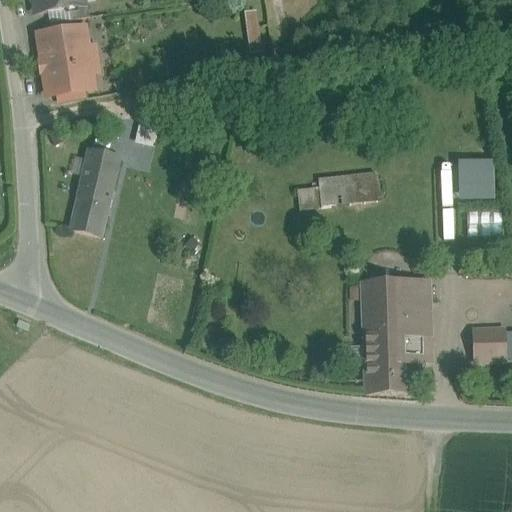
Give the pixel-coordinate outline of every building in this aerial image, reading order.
[(82,0),(33,0),(36,16),(52,14),(72,11),(84,9),(82,0)] [(72,11),(52,14),(54,26),(74,23),(72,11)] [(259,11),(246,12),(249,54),(262,54),(259,11)] [(54,26),(43,28),(45,41),(77,36),(75,23),(74,23),(54,26)] [(45,41),(42,41),(50,95),(56,94),(74,92),(76,104),(86,102),(84,90),(90,89),(87,68),(91,62),(88,41),(82,37),(82,35),(77,36),(45,41)] [(74,92),(56,94),(58,107),(76,104),(74,92)] [(155,125),(135,124),(134,147),(155,147),(155,125)] [(119,161),(89,154),(80,192),(110,199),(119,161)] [(375,176),(333,181),(335,209),(396,201),(375,176)] [(319,191),(260,198),(262,218),(335,209),(333,181),(318,183),(319,191)] [(439,181),(441,223),(452,223),(450,181),(439,181)] [(110,199),(80,192),(71,232),(101,239),(110,199)] [(428,284),(364,286),(366,366),(409,365),(410,365),(430,365),(428,284)] [(504,334),(474,335),(475,364),(505,363),(504,334)] [(366,366),(365,366),(366,397),(410,395),(410,365),(409,365),(366,366)]
